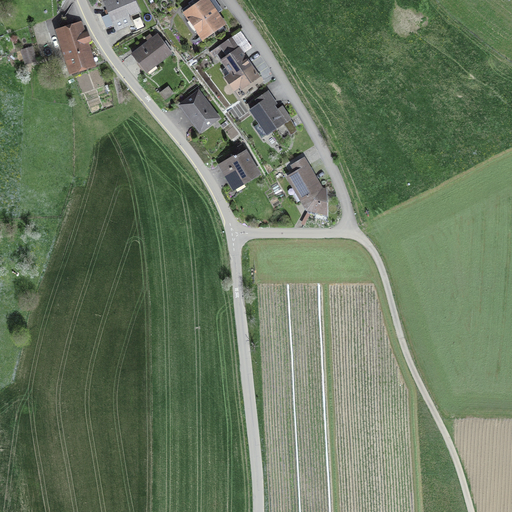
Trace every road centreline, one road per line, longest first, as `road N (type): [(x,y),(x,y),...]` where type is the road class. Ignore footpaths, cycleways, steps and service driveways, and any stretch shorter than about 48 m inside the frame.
road 1 (residential): [(227,0),(312,128),(350,223),(349,237),(236,238)]
road 2 (track): [(471,511),(377,257),(349,237)]
road 3 (unclassified): [(79,0),(102,46),(208,179),(236,238)]
road 4 (unclassified): [(236,238),(257,511)]
